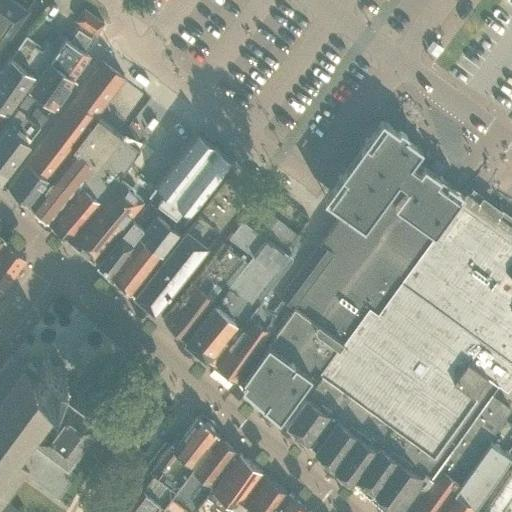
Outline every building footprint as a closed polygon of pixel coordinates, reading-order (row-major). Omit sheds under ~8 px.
[(0,0),(0,48),(28,10),(13,0),(0,0)] [(459,29),(484,0),(457,0),(444,16),(459,29)] [(142,27),(149,9),(138,5),(131,23),(142,27)] [(103,22),(84,9),(76,20),(95,34),(103,22)] [(401,43),(416,33),(405,18),(391,28),(401,43)] [(28,88),(45,101),(52,106),(70,81),(68,76),(85,51),(82,49),(91,37),(78,28),(70,40),(64,37),(49,59),(48,58),(28,88)] [(448,67),(464,36),(449,28),(432,59),(448,67)] [(34,72),(54,48),(56,47),(45,39),(41,44),(26,34),(10,55),(0,69),(0,119),(6,111),(7,111),(34,72)] [(245,50),(258,54),(262,43),(248,39),(245,50)] [(40,142),(7,184),(28,203),(57,167),(110,95),(125,74),(103,58),(87,78),(40,142)] [(345,105),(370,91),(359,72),(334,86),(345,105)] [(303,113),(307,89),(289,85),(284,109),(303,113)] [(314,128),(326,136),(345,106),(333,98),(314,128)] [(0,175),(40,124),(51,108),(52,106),(45,101),(41,108),(30,100),(23,111),(17,106),(0,128),(0,175)] [(255,125),(276,138),(283,127),(262,114),(255,125)] [(29,204),(46,220),(79,183),(83,178),(119,137),(121,135),(97,116),(29,204)] [(293,139),(308,157),(323,144),(307,126),(293,139)] [(446,194),(453,185),(373,127),(326,192),(345,206),(364,220),(401,169),(410,176),(396,195),(438,227),(457,202),(446,194)] [(233,159),(198,131),(148,195),(183,222),(233,159)] [(131,146),(119,137),(83,178),(105,195),(116,181),(107,174),(131,146)] [(155,152),(144,143),(125,168),(137,177),(155,152)] [(293,305),(238,381),(241,384),(278,417),(309,374),(316,379),(368,306),(375,311),(438,227),(396,195),(410,176),(401,169),(364,220),(345,206),(281,296),(293,305)] [(224,178),(207,200),(133,294),(153,311),(245,194),(224,178)] [(118,182),(116,181),(105,195),(106,196),(70,241),(93,260),(143,199),(119,180),(118,182)] [(100,201),(79,183),(46,220),(69,240),(100,201)] [(96,262),(108,272),(156,213),(156,212),(159,208),(148,200),(133,219),(132,218),(96,262)] [(243,216),(267,235),(285,249),(297,234),(255,201),(243,216)] [(368,306),(316,379),(284,422),(359,488),(383,509),(386,511),(398,511),(424,477),(427,479),(497,383),(506,389),(511,381),(511,241),(457,202),(438,227),(375,311),(368,306)] [(108,272),(107,273),(131,292),(180,231),(156,213),(108,272)] [(228,236),(252,254),(255,250),(267,235),(243,216),(228,236)] [(285,249),(267,235),(255,250),(252,254),(247,261),(232,279),(183,339),(205,357),(205,356),(213,363),(230,340),(232,337),(292,255),(285,249)] [(25,258),(5,240),(0,246),(0,291),(0,292),(25,258)] [(223,242),(162,320),(183,338),(231,279),(232,279),(247,261),(223,242)] [(262,300),(261,299),(249,314),(230,340),(214,363),(235,379),(270,330),(266,327),(269,322),(275,326),(289,306),(281,299),(272,311),(260,302),(262,300)] [(25,471),(47,487),(65,463),(31,437),(63,394),(68,387),(59,380),(65,371),(63,369),(65,367),(47,354),(45,356),(43,354),(36,363),(27,356),(22,364),(10,355),(0,367),(0,511),(17,511),(19,510),(4,499),(25,471)] [(98,420),(63,394),(31,437),(65,463),(88,432),(98,420)] [(436,511),(509,409),(489,394),(465,428),(445,458),(405,511),(436,511)] [(120,511),(155,511),(217,433),(198,416),(174,448),(164,441),(142,470),(149,475),(120,511)] [(88,432),(65,463),(47,487),(57,495),(75,470),(98,439),(88,432)] [(218,433),(172,494),(192,509),(208,487),(236,450),(218,433)] [(489,440),(453,490),(474,504),(509,453),(489,440)] [(171,493),(156,511),(223,511),(225,509),(230,511),(260,470),(239,452),(212,490),(208,487),(192,509),(172,494),(171,493)] [(510,471),(482,511),(481,511),(511,511),(511,467),(510,470),(510,471)] [(272,511),(287,492),(260,470),(230,511),(225,509),(223,511),(272,511)] [(453,490),(437,511),(468,511),(474,504),(453,490)] [(302,511),(305,508),(287,493),(273,511),(302,511)]
